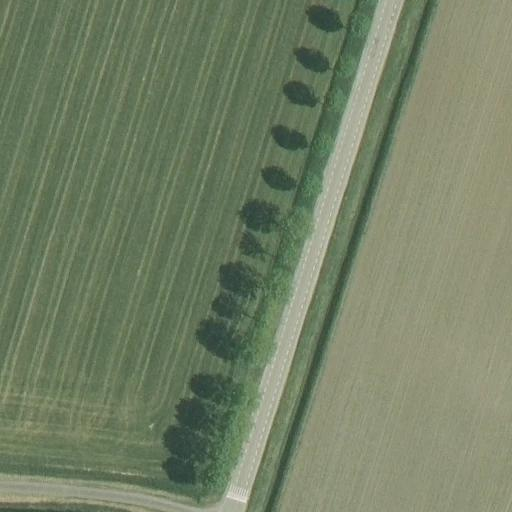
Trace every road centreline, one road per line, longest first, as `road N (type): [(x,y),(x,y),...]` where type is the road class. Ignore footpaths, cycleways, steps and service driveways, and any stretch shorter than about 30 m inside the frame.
road 1 (tertiary): [(234,511),(391,0)]
road 2 (unclassified): [(0,492),(131,501),(174,511)]
